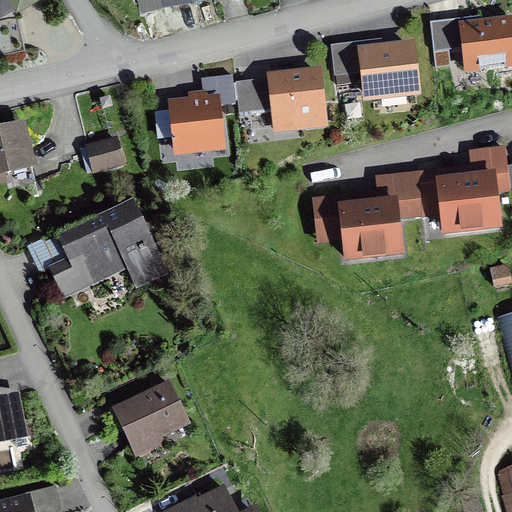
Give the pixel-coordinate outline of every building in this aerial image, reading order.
[(0,0),(0,15),(15,7),(16,9),(30,0),(0,0)] [(458,22),(480,20),(480,16),(430,22),(435,68),(463,65),(458,22)] [(511,69),(511,16),(480,20),(458,22),(463,65),(464,74),(466,74),(468,87),(488,85),(487,72),(511,69)] [(357,47),(383,44),(382,39),(330,45),(334,77),(336,76),(337,86),(361,84),(357,47)] [(361,84),(363,102),(376,101),(378,113),(411,109),(410,97),(421,96),(415,41),(383,44),(357,47),(361,84)] [(329,127),(322,67),(267,73),(267,78),(271,110),(273,133),(329,127)] [(201,79),(203,91),(206,91),(207,96),(220,94),(221,106),(236,104),(235,101),(238,101),(239,113),(271,110),(267,78),(236,81),(236,83),(234,83),(233,75),(201,79)] [(210,153),(226,152),(221,106),(220,94),(207,96),(206,91),(203,91),(187,93),(188,98),(167,100),(169,111),(153,112),(156,140),(172,139),(174,157),(191,155),(192,162),(211,160),(210,153)] [(113,107),(110,96),(99,99),(102,110),(113,107)] [(234,114),(233,107),(223,108),(224,115),(234,114)] [(6,175),(37,167),(25,120),(0,125),(0,186),(9,184),(6,175)] [(117,136),(85,145),(85,147),(80,149),(87,174),(93,173),(93,174),(125,165),(117,136)] [(444,234),(500,228),(496,193),(510,191),(508,167),(506,150),(473,153),(475,169),(463,170),(378,179),(380,203),(366,204),(314,209),(318,246),(345,243),(347,259),(402,254),(398,219),(442,214),(444,234)] [(56,235),(67,259),(48,268),(49,270),(63,299),(127,270),(135,290),(169,274),(134,199),(56,235)] [(39,274),(49,270),(48,268),(67,259),(56,235),(55,233),(26,246),(39,274)] [(511,281),(508,264),(489,268),(494,288),(511,284),(511,281)] [(511,313),(497,318),(511,377),(511,313)] [(169,381),(112,408),(135,458),(165,444),(163,438),(191,425),(169,381)] [(0,442),(29,438),(19,391),(0,388),(0,442)] [(511,511),(511,466),(497,470),(504,495),(502,496),(506,511),(511,511)] [(63,511),(57,485),(27,492),(28,495),(0,501),(0,511),(63,511)] [(260,511),(260,510),(256,511),(236,511),(226,489),(175,511),(260,511)] [(479,511),(476,502),(461,507),(463,511),(479,511)]
